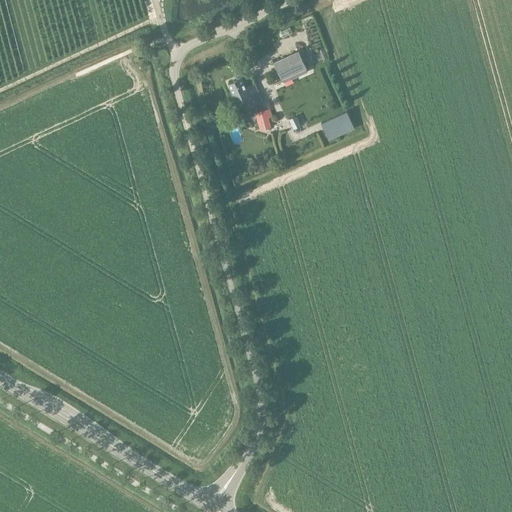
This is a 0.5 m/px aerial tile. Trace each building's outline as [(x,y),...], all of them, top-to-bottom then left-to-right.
[(298,50),(274,61),(282,79),(306,67),(304,62),(298,50)] [(252,84),(245,87),(241,77),(228,83),(237,103),(242,101),(246,108),(260,102),(258,98),(260,97),(259,94),(257,95),(252,84)] [(269,127),(267,118),(271,117),(268,108),(256,111),(261,129),(269,127)] [(354,128),(346,111),(321,122),(321,123),(328,140),(354,128)] [(296,116),(289,119),(293,128),(300,125),(296,116)]
